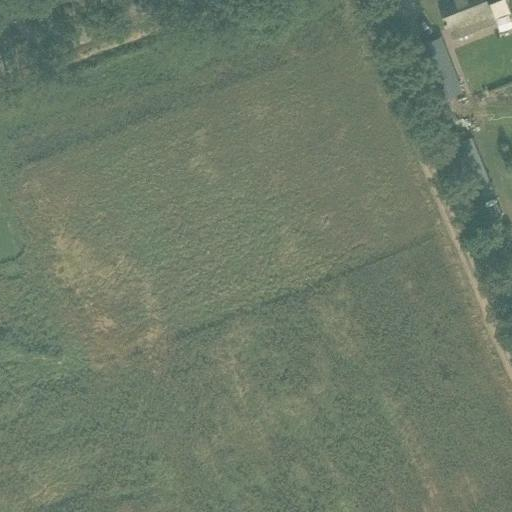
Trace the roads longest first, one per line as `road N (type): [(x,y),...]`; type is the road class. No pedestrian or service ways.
road 1 (track): [(362,0),(511,346)]
road 2 (tertiary): [(0,74),(201,0)]
